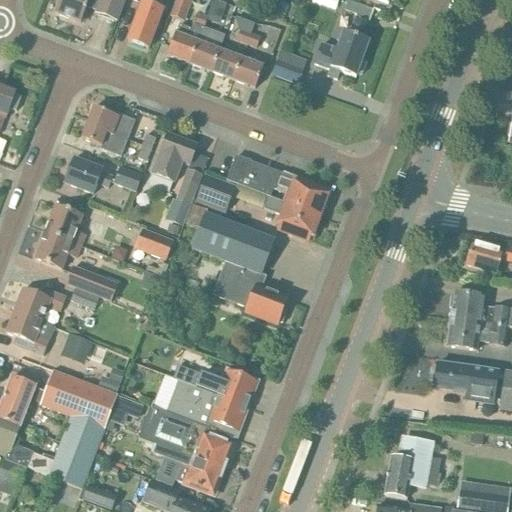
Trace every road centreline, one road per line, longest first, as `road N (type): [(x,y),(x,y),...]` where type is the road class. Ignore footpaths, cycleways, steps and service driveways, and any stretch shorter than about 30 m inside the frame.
road 1 (residential): [(247,511),(375,173)]
road 2 (tertiary): [(292,511),(416,201)]
road 3 (residential): [(375,173),(72,62)]
road 4 (residential): [(416,201),(494,0)]
road 5 (residential): [(0,250),(72,62)]
road 6 (residential): [(375,173),(439,0)]
